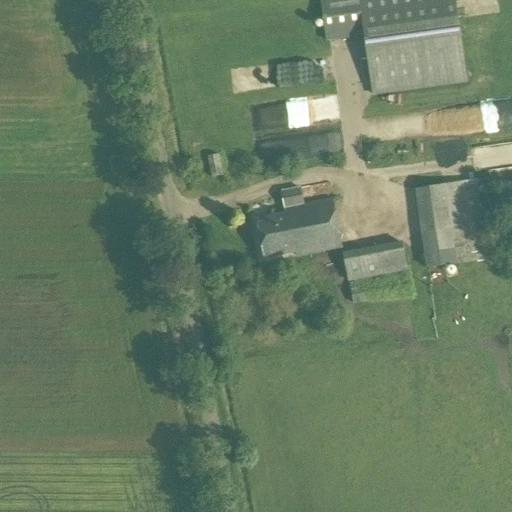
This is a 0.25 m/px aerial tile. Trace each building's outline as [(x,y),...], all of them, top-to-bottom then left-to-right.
[(465,83),(452,0),(326,0),(318,1),(325,44),(363,38),(372,97),(465,83)] [(257,131),(328,128),(327,107),(256,111),(257,131)] [(278,143),(261,147),(265,162),(282,158),(278,143)] [(223,176),(219,155),(208,157),(212,178),(223,176)] [(426,270),(488,261),(477,182),(415,191),(426,270)] [(303,205),(300,188),(282,192),(286,214),(257,220),(265,259),(296,253),(297,258),(343,249),(333,199),(303,205)] [(348,283),(408,272),(402,242),(342,253),(348,283)] [(353,306),(412,295),(408,274),(349,285),(353,306)]
